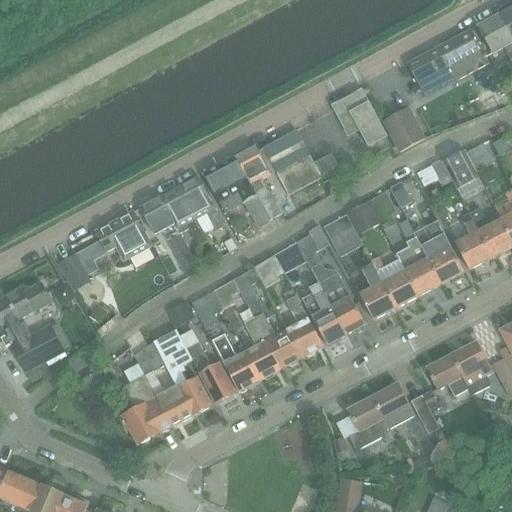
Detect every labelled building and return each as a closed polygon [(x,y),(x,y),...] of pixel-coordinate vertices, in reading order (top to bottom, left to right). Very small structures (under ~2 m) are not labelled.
[(511,9),(500,16),(511,39),(511,9)] [(478,28),(493,57),(505,50),(511,61),(509,62),(511,66),(511,39),(500,16),(478,28)] [(486,61),(480,50),(471,32),(407,66),(423,95),(486,61)] [(333,107),(335,111),(348,136),(359,130),(369,147),(386,138),(376,120),(370,109),(361,92),(358,94),(358,93),(336,105),(333,107)] [(408,110),(384,123),(400,153),(425,140),(408,110)] [(322,180),(306,149),(296,132),(285,138),(311,186),(322,180)] [(311,186),(285,138),(274,143),(300,192),(311,186)] [(504,140),(493,146),(499,156),(509,151),(504,140)] [(300,192),(274,143),(263,149),(273,167),(287,194),(289,198),(300,192)] [(494,165),(493,163),(484,145),(466,155),(477,175),(494,165)] [(235,159),(250,186),(251,185),(264,210),(275,204),(262,180),(270,175),(255,148),(235,159)] [(345,149),(330,155),(333,164),(349,158),(345,149)] [(477,175),(466,155),(464,152),(443,163),(458,192),(480,181),(477,175)] [(235,159),(217,169),(231,196),(233,195),(240,197),(258,229),(270,222),(250,186),(235,159)] [(429,194),(443,187),(439,180),(448,175),(442,163),(419,175),(429,194)] [(218,203),(231,196),(217,169),(203,176),(218,203)] [(216,232),(224,227),(198,179),(180,189),(194,215),(204,210),(216,232)] [(412,204),(411,202),(401,184),(390,190),(401,210),(412,204)] [(198,247),(201,246),(208,242),(194,215),(180,189),(161,199),(178,232),(187,227),(198,247)] [(511,216),(501,222),(511,243),(511,193),(507,196),(511,205),(511,216)] [(196,267),(178,233),(178,232),(161,199),(141,210),(155,236),(170,228),(175,237),(167,241),(177,260),(172,263),(176,272),(182,268),(184,273),(185,273),(189,278),(195,275),(191,269),(196,267)] [(369,204),(358,210),(347,216),(347,217),(346,218),(354,233),(357,237),(368,231),(380,225),(369,204)] [(469,216),(492,260),(511,249),(511,243),(501,222),(489,229),(479,211),(469,216)] [(133,214),(96,234),(107,254),(120,246),(128,261),(151,248),(133,214)] [(468,240),(456,246),(470,271),(492,260),(469,216),(469,215),(458,221),(468,240)] [(324,229),(335,249),(346,243),(343,239),(354,233),(346,218),(324,229)] [(441,287),(415,236),(408,222),(400,227),(409,245),(407,246),(409,249),(396,256),(399,261),(400,261),(419,298),(441,287)] [(415,236),(441,287),(452,281),(454,285),(463,280),(461,276),(464,274),(445,236),(431,244),(424,231),(415,236)] [(298,244),(346,337),(365,326),(338,275),(338,276),(336,273),(325,271),(316,255),(320,253),(311,237),(298,244)] [(346,337),(298,244),(276,257),(286,276),(296,270),(291,262),(303,256),(319,286),(309,291),(321,314),(312,319),(327,347),(346,337)] [(75,257),(59,266),(74,292),(90,283),(75,257)] [(284,276),(286,276),(276,257),(254,270),(261,282),(266,291),(280,283),(278,278),(284,275),(284,276)] [(400,261),(399,261),(384,269),(379,260),(372,263),(396,310),(419,298),(400,261)] [(360,297),(373,322),(396,310),(372,263),(371,264),(372,267),(362,272),(372,290),(360,297)] [(234,282),(240,294),(245,303),(257,297),(252,287),(261,282),(254,270),(234,282)] [(213,294),(214,295),(224,312),(235,305),(232,299),(240,294),(234,282),(213,294)] [(26,375),(65,353),(51,327),(29,338),(20,321),(52,304),(42,285),(24,295),(21,290),(0,301),(0,326),(3,331),(4,330),(13,347),(11,348),(26,375)] [(214,295),(192,306),(206,331),(219,324),(214,317),(224,312),(214,295)] [(298,326),(289,331),(304,359),(323,349),(297,299),(286,304),(298,326)] [(195,319),(189,308),(186,304),(167,314),(176,330),(195,319)] [(96,310),(90,319),(100,325),(106,316),(96,310)] [(281,371),(254,321),(249,312),(240,316),(257,349),(247,354),(256,370),(252,372),(258,383),(281,371)] [(254,321),(281,371),(300,361),(286,333),(282,335),(275,321),(268,325),(263,316),(254,321)] [(511,326),(500,332),(509,349),(500,354),(505,362),(509,370),(511,376),(511,326)] [(289,331),(286,333),(300,361),(304,359),(289,331)] [(212,408),(203,390),(197,380),(187,385),(180,374),(184,372),(182,368),(193,362),(187,352),(177,333),(154,344),(154,345),(166,367),(175,385),(176,385),(193,418),(212,408)] [(239,394),(258,383),(252,372),(256,370),(247,354),(237,359),(225,337),(212,343),(239,394)] [(173,429),(193,418),(176,385),(175,385),(166,367),(154,345),(135,359),(145,378),(173,429)] [(235,395),(226,378),(219,366),(210,371),(208,367),(210,365),(199,345),(187,352),(193,362),(216,406),(235,395)] [(451,358),(468,391),(469,391),(472,397),(490,387),(486,379),(493,375),(477,345),(451,358)] [(427,371),(436,389),(438,393),(448,388),(454,399),(468,391),(451,358),(427,371)] [(511,376),(509,370),(505,362),(494,368),(511,400),(511,399),(511,376)] [(100,372),(82,381),(92,402),(110,393),(100,372)] [(138,447),(173,429),(145,378),(124,389),(133,407),(134,406),(136,410),(119,419),(127,434),(130,433),(138,447)] [(372,400),(389,431),(415,417),(398,386),(372,400)] [(422,398),(428,410),(437,406),(430,394),(422,398)] [(428,410),(422,398),(411,404),(427,435),(433,432),(436,438),(441,435),(428,410)] [(349,439),(357,453),(382,440),(385,446),(394,441),(388,431),(389,431),(372,400),(348,413),(359,434),(349,439)] [(511,440),(498,436),(495,445),(500,454),(509,457),(511,448),(511,440)] [(444,451),(456,456),(462,444),(450,439),(444,451)] [(344,440),(334,442),(337,456),(347,453),(344,440)] [(0,499),(27,511),(30,511),(42,488),(9,473),(7,477),(0,473),(0,499)] [(357,511),(360,497),(362,484),(342,481),(336,511),(357,511)] [(291,488),(295,506),(311,502),(307,485),(291,488)] [(59,511),(66,498),(42,488),(30,511),(59,511)] [(66,498),(59,511),(86,511),(88,508),(66,498)]
